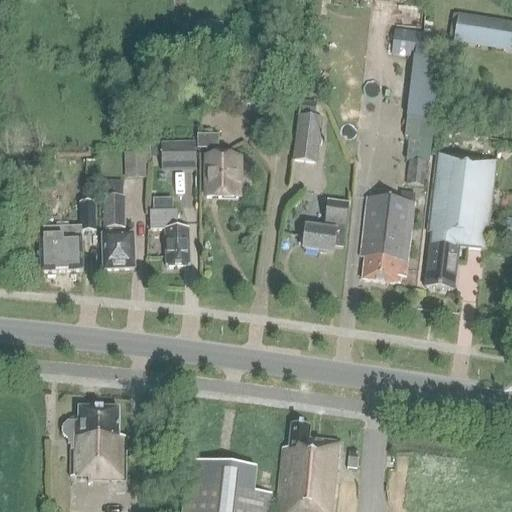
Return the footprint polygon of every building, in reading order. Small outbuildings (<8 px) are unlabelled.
[(321,6),(312,5),(309,28),(318,30),(321,6)] [(511,52),(511,28),(451,20),(448,43),(511,52)] [(221,24),(195,22),(193,66),(218,68),(221,24)] [(432,36),(394,32),(391,57),(412,59),(429,61),(432,36)] [(405,119),(434,123),(441,63),(429,61),(412,59),(405,119)] [(271,75),(248,74),(248,86),(245,86),(244,107),(269,109),(271,75)] [(316,104),(302,102),(301,115),(315,116),(316,104)] [(292,164),(314,167),(320,122),(297,120),(292,164)] [(205,153),(214,153),(217,153),(217,140),(196,140),(196,153),(205,153)] [(194,174),(193,147),(160,149),(161,176),(194,174)] [(426,291),(454,294),(454,293),(450,293),(455,251),(485,254),(495,166),(436,159),(428,237),(432,238),(426,291)] [(236,162),(214,161),(205,161),(204,202),(235,202),(236,162)] [(424,190),(426,166),(409,165),(407,189),(424,190)] [(400,195),(399,207),(367,204),(361,261),(365,262),(363,284),(400,288),(401,282),(406,283),(415,196),(400,195)] [(103,201),(104,232),(105,240),(102,240),(103,252),(104,275),(135,273),(134,250),(133,250),(132,238),(121,239),(121,232),(123,232),(123,200),(103,201)] [(342,252),(347,207),(327,205),(323,233),(304,231),(302,253),(332,257),(333,251),(342,252)] [(45,242),(39,243),(40,278),(82,276),(81,237),(95,236),(94,208),(80,208),(81,231),(44,233),(45,242)] [(150,236),(165,235),(167,273),(190,272),(188,233),(178,234),(177,216),(149,217),(150,236)] [(511,221),(505,221),(504,228),(488,226),(487,240),(511,242),(511,221)] [(119,412),(80,412),(80,426),(68,425),(63,431),(63,439),(68,444),(68,448),(72,448),(72,481),(89,481),(89,485),(123,485),(124,441),(118,440),(119,412)] [(334,511),(342,446),(309,443),(311,428),(291,426),(288,450),(282,450),(275,511),(269,511),(271,497),(253,495),(255,471),(188,464),(182,511),(334,511)] [(359,457),(348,456),(347,471),(357,472),(359,457)]
